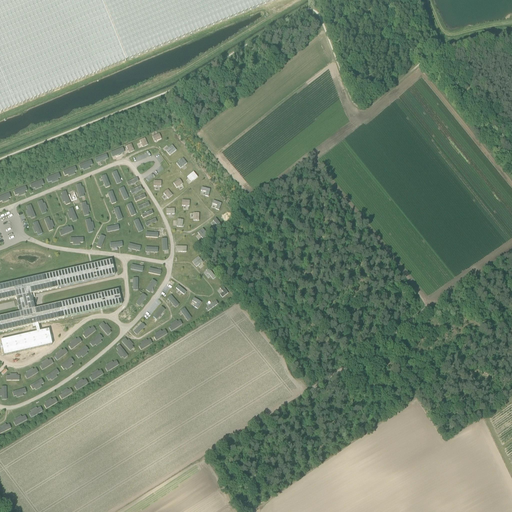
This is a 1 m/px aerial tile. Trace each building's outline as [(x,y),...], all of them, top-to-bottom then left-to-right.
[(276,0),(0,0),(0,112),(127,61),(276,0)] [(161,140),(159,134),(152,137),(155,142),(161,140)] [(148,145),(145,139),(140,141),(142,148),(148,145)] [(134,151),(131,145),(126,147),(129,153),(134,151)] [(170,156),(176,151),(172,146),(166,151),(170,156)] [(122,156),(119,150),(114,152),(117,159),(122,156)] [(108,154),(93,159),(96,167),(111,162),(108,154)] [(180,169),(187,164),(183,159),(176,164),(180,169)] [(80,174),(95,168),(92,160),(77,166),(80,174)] [(76,166),(61,172),(64,180),(79,174),(76,166)] [(124,183),(118,169),(110,173),(117,187),(124,183)] [(192,182),(198,177),(194,172),(187,177),(192,182)] [(60,173),(45,178),(48,186),(63,180),(60,173)] [(111,188),(106,174),(98,177),(104,191),(111,188)] [(43,179),(28,185),(31,193),(47,187),(43,179)] [(176,188),(182,184),(179,179),(173,183),(176,188)] [(86,198),(82,183),(74,185),(78,200),(86,198)] [(125,185),(118,188),(124,203),(132,199),(125,185)] [(27,186),(11,192),(15,200),(30,194),(27,186)] [(209,197),(210,189),(201,187),(201,191),(206,192),(205,196),(209,197)] [(73,205),(66,189),(59,193),(65,208),(73,205)] [(112,189),(104,193),(110,208),(118,205),(112,189)] [(172,195),(168,190),(163,194),(168,199),(172,195)] [(0,196),(0,205),(14,200),(10,192),(0,196)] [(43,199),(35,202),(41,218),(49,215),(43,199)] [(131,219),(139,216),(132,200),(124,204),(131,219)] [(219,211),(222,203),(213,200),(212,204),(217,205),(216,209),(219,211)] [(87,201),(79,203),(83,219),(91,217),(87,201)] [(31,203),(24,206),(30,223),(38,220),(31,203)] [(73,206),(65,209),(72,225),(80,222),(73,206)] [(118,207),(113,209),(118,222),(123,220),(118,207)] [(50,216),(42,219),(48,234),(56,231),(50,216)] [(132,220),(138,235),(144,232),(145,230),(139,216),(132,220)] [(91,217),(83,219),(87,236),(95,234),(91,217)] [(216,230),(222,225),(216,218),(213,220),(217,225),(213,228),(216,230)] [(38,220),(30,223),(37,238),(45,235),(38,220)] [(119,231),(118,224),(107,227),(108,234),(119,231)] [(57,232),(60,239),(76,233),(72,225),(58,231),(57,232)] [(208,235),(203,229),(198,233),(203,239),(208,235)] [(160,231),(145,230),(144,232),(144,239),(160,240),(160,231)] [(93,248),(101,251),(107,235),(99,232),(93,248)] [(68,237),(68,245),(85,245),(85,236),(68,237)] [(161,255),(170,254),(168,237),(160,238),(161,255)] [(108,243),(109,251),(125,249),(124,241),(108,243)] [(127,243),(125,251),(141,255),(143,246),(127,243)] [(144,246),(143,255),(159,256),(160,247),(144,246)] [(196,267),(203,262),(199,257),(192,262),(196,267)] [(34,309),(31,294),(114,275),(111,261),(0,285),(0,301),(16,298),(19,313),(0,317),(0,332),(121,305),(118,290),(34,309)] [(130,262),(129,270),(144,273),(146,265),(130,262)] [(148,266),(146,274),(162,277),(164,269),(148,266)] [(208,266),(201,271),(212,284),(218,279),(208,266)] [(130,293),(139,293),(139,276),(130,276),(130,293)] [(144,291),(151,296),(160,283),(153,278),(144,291)] [(177,284),(172,290),(183,299),(188,293),(177,284)] [(222,298),(228,293),(223,286),(220,288),(223,293),(220,295),(222,298)] [(134,305),(141,310),(150,297),(143,292),(134,305)] [(164,300),(175,312),(181,307),(170,294),(164,300)] [(202,307),(207,314),(221,304),(216,297),(202,307)] [(198,309),(202,302),(194,298),(192,301),(197,304),(195,307),(198,309)] [(157,323),(168,310),(161,305),(151,318),(157,323)] [(177,310),(187,324),(194,319),(184,305),(177,310)] [(166,327),(170,334),(184,325),(180,318),(166,327)] [(97,326),(108,339),(114,333),(103,320),(97,326)] [(137,338),(148,326),(142,321),(131,332),(137,338)] [(80,335),(85,341),(98,331),(93,325),(80,335)] [(150,336),(155,343),(169,334),(165,327),(150,336)] [(100,333),(87,344),(93,350),(105,339),(100,333)] [(65,346),(71,352),(84,342),(78,335),(65,346)] [(125,336),(119,342),(130,354),(137,348),(125,336)] [(135,345),(140,353),(154,344),(150,337),(135,345)] [(35,347),(37,350),(47,345),(45,341),(35,347)] [(119,343),(113,348),(123,361),(129,356),(119,343)] [(86,345),(73,355),(78,362),(91,351),(86,345)] [(51,357),(56,363),(70,353),(65,347),(51,357)] [(21,355),(23,358),(33,353),(31,350),(21,355)] [(6,351),(3,354),(15,361),(17,357),(6,351)] [(63,373),(77,363),(71,356),(58,367),(63,373)] [(41,373),(55,364),(51,357),(37,365),(41,373)] [(102,367),(106,374),(120,365),(116,358),(102,367)] [(22,375),(26,382),(40,373),(36,366),(22,375)] [(57,367),(43,377),(48,384),(62,374),(57,367)] [(87,376),(91,384),(105,375),(101,368),(87,376)] [(4,374),(4,382),(21,382),(21,374),(4,374)] [(71,386),(76,393),(90,384),(86,377),(71,386)] [(42,378),(28,386),(32,393),(46,385),(42,378)] [(0,402),(8,402),(8,385),(0,385),(0,402)] [(56,395),(61,402),(75,394),(70,386),(56,395)] [(26,387),(10,391),(12,400),(28,395),(26,387)] [(41,404),(46,411),(60,403),(55,395),(41,404)] [(26,413),(30,420),(45,412),(40,405),(26,413)] [(11,421),(15,428),(29,421),(25,413),(11,421)] [(9,422),(0,426),(0,435),(13,429),(9,422)]
